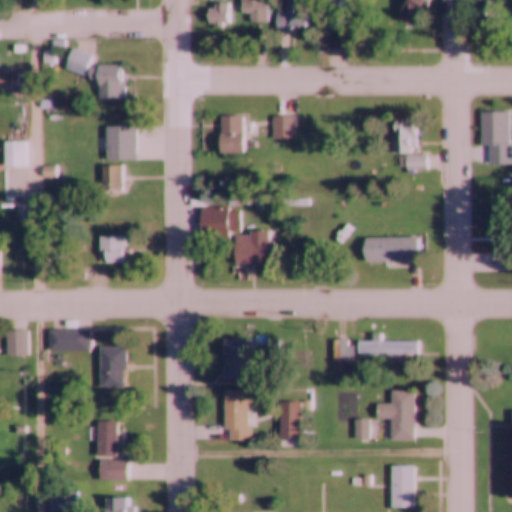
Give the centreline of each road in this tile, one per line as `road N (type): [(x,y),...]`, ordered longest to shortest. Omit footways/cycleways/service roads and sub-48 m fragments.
road 1 (residential): [(182,511),(174,0)]
road 2 (residential): [(459,511),(456,0)]
road 3 (residential): [(0,305),(511,303)]
road 4 (residential): [(511,81),(177,82)]
road 5 (residential): [(175,24),(0,25)]
